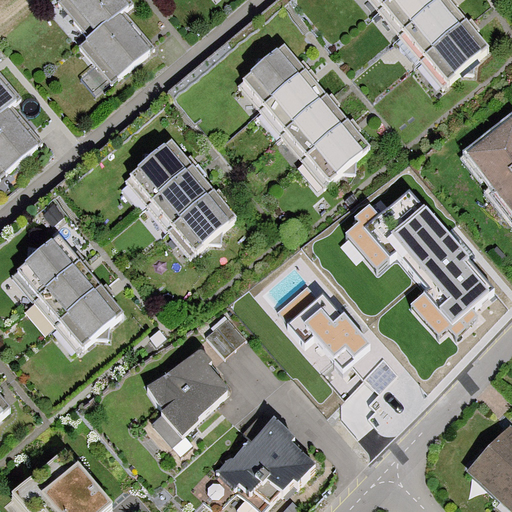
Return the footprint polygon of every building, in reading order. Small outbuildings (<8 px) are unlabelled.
[(135,4),(131,0),(60,0),(54,5),(85,41),(78,48),(112,87),(156,50),(125,13),(135,4)] [(492,51),(447,0),(365,0),(444,92),(460,77),(474,78),(477,64),(492,51)] [(370,150),(286,49),(238,89),(324,190),(340,176),(356,177),(356,162),(370,150)] [(23,98),(0,71),(0,176),(2,179),(44,144),(12,108),(23,98)] [(511,117),(467,152),(496,190),(491,193),(511,220),(511,117)] [(237,221),(171,142),(123,183),(189,261),(207,246),(221,247),(222,233),(237,221)] [(360,226),(347,237),(378,272),(398,255),(430,292),(411,308),(439,341),(449,333),(457,342),(483,320),(475,311),(497,292),(412,194),(380,221),(370,209),(356,221),(360,226)] [(125,317),(60,237),(11,279),(79,356),(95,342),(108,343),(109,331),(125,317)] [(309,295),(280,321),(289,332),(289,333),(304,351),(314,342),(344,376),(371,352),(345,322),(341,325),(323,304),(320,307),(309,295)] [(247,344),(228,322),(207,340),(226,362),(247,344)] [(153,427),(172,448),(200,424),(201,419),(228,393),(228,389),(210,367),(214,364),(203,352),(168,377),(149,390),(167,415),(153,427)] [(385,360),(364,380),(379,394),(398,376),(385,360)] [(0,420),(12,410),(0,394),(0,420)] [(297,441),(275,422),(268,415),(248,438),(253,443),(221,478),(215,473),(196,494),(216,511),(227,511),(240,499),(249,507),(243,511),(270,511),(296,485),(300,489),(318,468),(293,445),(297,441)] [(511,511),(511,427),(511,426),(467,472),(496,499),(509,511),(511,511)] [(67,458),(15,502),(22,511),(112,511),(113,511),(67,458)] [(293,503),(284,511),(296,511),(300,509),(293,503)]
